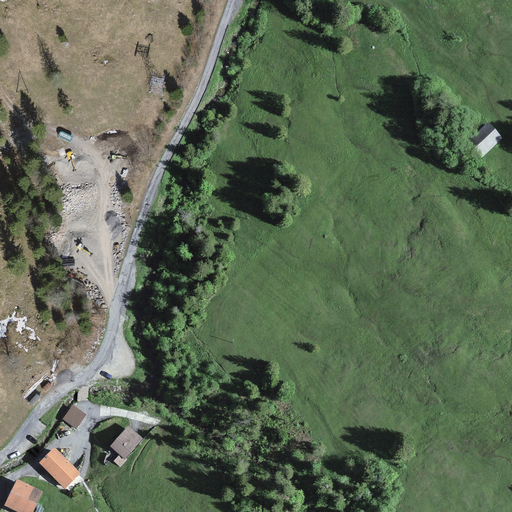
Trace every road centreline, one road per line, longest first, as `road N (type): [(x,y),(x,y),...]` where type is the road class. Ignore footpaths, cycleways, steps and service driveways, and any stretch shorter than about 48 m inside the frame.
road 1 (track): [(0,458),(52,395),(103,360),(147,208),(233,0)]
road 2 (track): [(333,0),(407,15),(511,121)]
